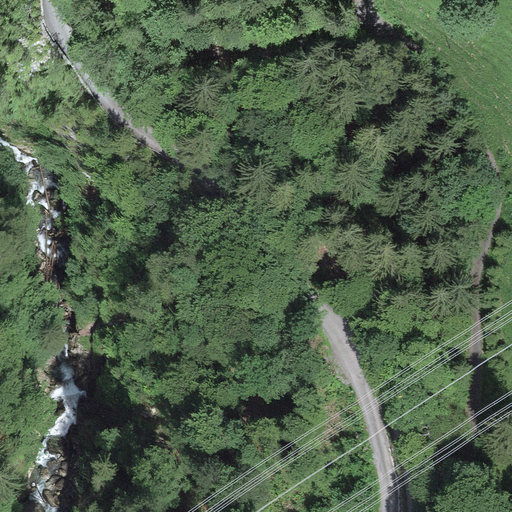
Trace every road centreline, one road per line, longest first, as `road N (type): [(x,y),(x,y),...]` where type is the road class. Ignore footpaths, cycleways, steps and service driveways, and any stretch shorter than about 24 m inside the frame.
road 1 (track): [(452,511),(468,420),(469,289),(491,202),(487,160),(399,40),(362,21),(357,0)]
road 2 (track): [(45,0),(51,30),(123,125),(207,199),(224,230),(257,260),(312,294),(336,333)]
road 3 (track): [(459,487),(427,341),(370,212)]
road 4 (track): [(336,333),(377,369),(390,398),(411,511)]
road 5 (track): [(336,333),(374,428),(390,511)]
